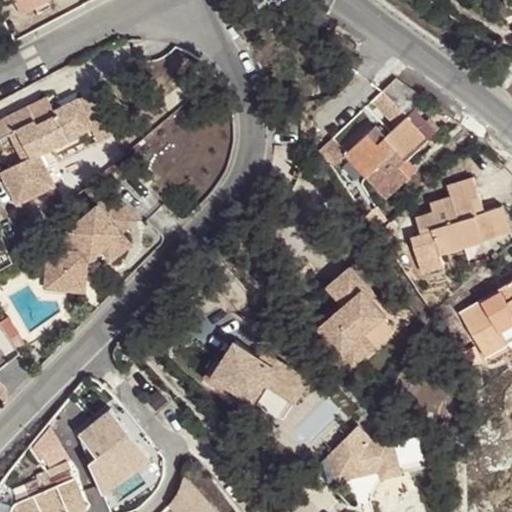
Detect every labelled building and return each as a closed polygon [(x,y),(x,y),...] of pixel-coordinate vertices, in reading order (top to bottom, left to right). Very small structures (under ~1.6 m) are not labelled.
[(247,38),(258,32),(246,13),(236,20),(247,38)] [(370,133),(347,153),(387,197),(410,176),(399,165),(407,158),(436,131),(411,103),(421,94),(397,77),(391,82),(374,98),(398,125),(379,142),(370,133)] [(94,90),(80,97),(96,127),(102,140),(116,133),(94,90)] [(29,105),(0,119),(0,138),(11,133),(25,160),(1,172),(17,204),(56,184),(49,170),(42,173),(34,158),(41,154),(96,127),(80,97),(55,110),(57,113),(38,122),(29,105)] [(215,125),(202,111),(194,117),(208,131),(215,125)] [(333,137),(319,149),(331,167),(347,153),(333,137)] [(49,170),(41,154),(34,158),(42,173),(49,170)] [(417,170),(407,158),(399,165),(410,176),(417,170)] [(510,229),(504,204),(482,211),(477,212),(472,196),(478,195),(473,177),(448,184),(451,195),(431,201),(434,210),(418,215),(424,234),(434,231),(440,252),(484,239),(483,236),(510,229)] [(88,267),(89,259),(100,249),(107,257),(111,262),(124,251),(120,246),(130,238),(125,231),(137,220),(112,191),(66,229),(65,247),(49,246),(47,267),(61,268),(60,288),(86,291),(88,267)] [(477,212),(482,211),(478,195),(472,196),(477,212)] [(371,204),(361,211),(377,234),(388,223),(378,209),(376,211),(371,204)] [(135,242),(130,238),(120,246),(124,251),(135,242)] [(89,259),(88,267),(91,270),(107,257),(100,249),(89,259)] [(352,265),(328,286),(344,304),(320,325),(344,353),(365,334),(387,315),(372,297),(377,293),(352,265)] [(45,287),(60,288),(61,268),(47,267),(45,287)] [(511,270),(496,279),(501,286),(511,279),(511,270)] [(461,311),(486,354),(508,341),(501,328),(511,322),(511,279),(501,286),(502,288),(461,311)] [(511,338),(511,322),(501,328),(508,341),(511,338)] [(375,346),(365,334),(344,353),(354,364),(375,346)] [(262,355),(234,338),(221,360),(217,356),(204,377),(224,390),(227,384),(255,401),(259,396),(266,385),(289,399),(296,403),(311,378),(275,353),(268,344),(262,355)] [(462,353),(469,365),(483,357),(476,345),(462,353)] [(283,410),(289,399),(266,385),(259,396),(283,410)] [(401,462),(393,432),(374,437),(360,424),(330,455),(337,480),(380,468),(382,475),(403,469),(401,462)] [(393,432),(401,462),(426,455),(417,425),(393,432)] [(36,493),(75,475),(71,468),(51,477),(48,468),(38,473),(40,476),(30,480),(36,493)] [(73,511),(88,506),(77,475),(75,475),(36,493),(18,500),(14,504),(13,511),(73,511)]
